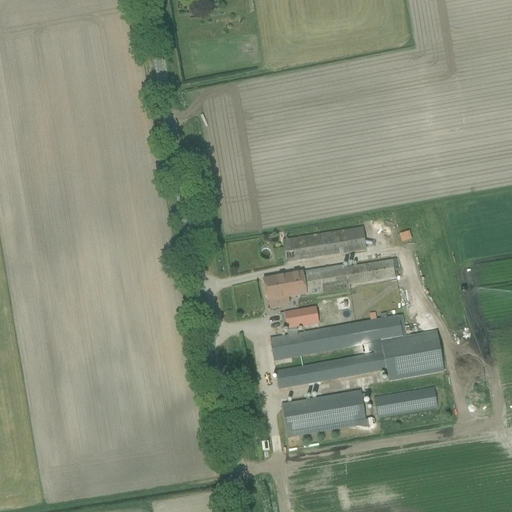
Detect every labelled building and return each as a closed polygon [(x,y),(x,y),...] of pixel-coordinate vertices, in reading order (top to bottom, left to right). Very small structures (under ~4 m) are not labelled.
[(202,0),(202,9),(211,10),(211,0),(202,0)] [(285,258),(286,264),(366,250),(361,224),(354,225),(355,230),(282,242),(283,249),(278,250),(280,258),(285,258)] [(272,279),(262,280),(266,302),(268,302),(270,310),(280,308),(280,307),(289,305),(288,298),(306,295),(307,297),(350,290),(350,287),(396,278),(392,260),(343,269),(343,266),(272,279)] [(280,314),(281,316),(283,330),(287,329),(288,337),(269,340),(273,362),(283,360),(382,343),(384,352),(275,372),(275,373),(278,390),(288,388),(386,372),(388,383),(444,373),(441,359),(436,332),(424,334),(402,338),(398,316),(387,318),(386,314),(380,315),(380,316),(381,319),(376,320),(328,329),(328,328),(324,306),(280,314)] [(373,398),(377,419),(437,409),(434,388),(373,398)] [(291,404),(281,406),(286,435),(287,439),(303,436),(357,427),(368,428),(369,428),(367,420),(365,421),(361,393),(291,404)]
